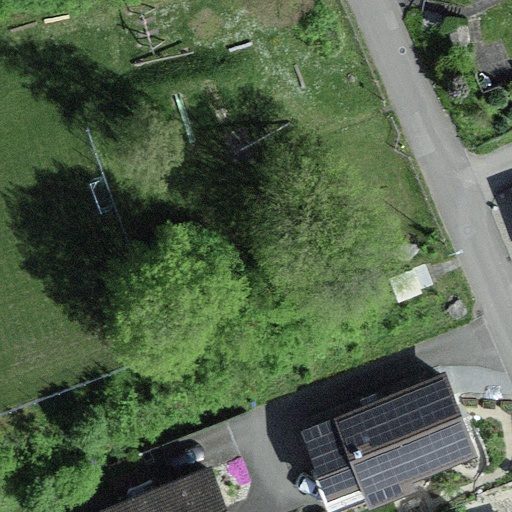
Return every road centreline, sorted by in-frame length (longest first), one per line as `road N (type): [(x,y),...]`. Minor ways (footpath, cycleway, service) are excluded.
road 1 (residential): [(367,0),(451,191)]
road 2 (residential): [(451,191),(511,332)]
